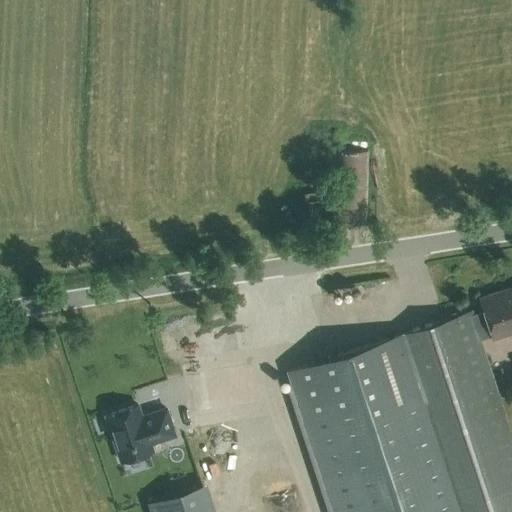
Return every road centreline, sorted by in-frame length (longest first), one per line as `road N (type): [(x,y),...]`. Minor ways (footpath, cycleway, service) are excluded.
road 1 (unclassified): [(511,231),(0,310)]
road 2 (unknown): [(289,265),(302,314),(253,383),(291,511)]
